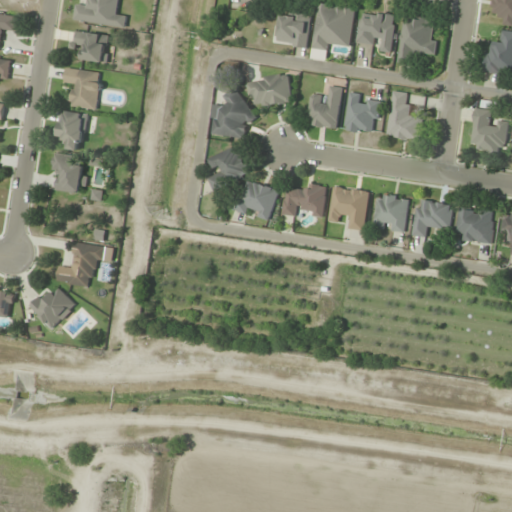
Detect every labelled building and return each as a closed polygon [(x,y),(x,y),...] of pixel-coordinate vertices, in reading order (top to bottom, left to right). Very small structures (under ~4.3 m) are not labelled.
[(128,28),(129,17),(120,16),(121,0),(89,0),(89,3),(77,2),(75,22),(128,28)] [(313,59),(330,61),(332,43),(353,46),(357,7),(320,2),(313,59)] [(313,15),(283,11),(279,43),(309,47),(313,15)] [(399,16),(373,12),(372,20),(362,19),(359,41),(383,44),(382,51),(394,53),(399,16)] [(0,51),(3,51),(6,32),(17,33),(19,15),(0,13),(0,51)] [(438,19),(406,15),(399,63),(416,65),(418,54),(433,56),(438,19)] [(502,41),(490,39),(486,73),(511,76),(511,30),(504,29),(502,41)] [(112,34),(75,31),(74,48),(83,49),(82,60),(109,62),(112,34)] [(0,77),(10,79),(13,60),(0,57),(0,77)] [(71,107),(99,110),(105,73),(68,68),(66,85),(74,87),(71,107)] [(294,102),(291,74),(249,79),(253,108),(294,102)] [(339,129),(344,88),(333,86),(332,97),(312,94),(308,125),(339,129)] [(210,134),(245,140),(249,121),(254,122),(257,107),(241,104),(243,94),(228,91),(226,106),(216,104),(210,134)] [(387,136),(422,142),(426,120),(410,118),(414,94),(395,91),(387,136)] [(362,94),(350,92),(346,131),(378,135),(382,99),(371,98),(370,105),(360,104),(362,94)] [(471,148),(506,153),(510,123),(493,121),(495,110),(477,108),(471,148)] [(60,138),(69,139),(67,149),(85,151),(89,114),(63,111),(60,138)] [(210,159),(217,174),(209,178),(215,192),(252,174),(238,145),(210,159)] [(60,191),(82,193),(87,158),(56,154),(54,171),(62,172),(60,191)] [(280,189),(246,179),(237,211),(271,221),(280,189)] [(286,190),(283,215),(325,220),(328,186),(309,183),(308,192),(286,190)] [(330,218),(348,220),(347,228),(367,231),(372,191),(334,186),(330,218)] [(376,229),(407,232),(410,197),(379,194),(376,229)] [(414,235),(431,237),(432,228),(452,231),(455,203),(418,199),(414,235)] [(465,241),(494,244),(497,210),(460,207),(458,231),(466,232),(465,241)] [(511,234),(511,255),(511,254),(511,214),(505,214),(503,233),(511,234)] [(59,282),(91,287),(95,265),(104,267),(107,246),(76,241),(72,263),(62,262),(59,282)] [(78,305),(61,288),(45,304),(40,299),(31,307),(54,329),(78,305)] [(15,292),(0,289),(0,315),(11,317),(15,292)]
